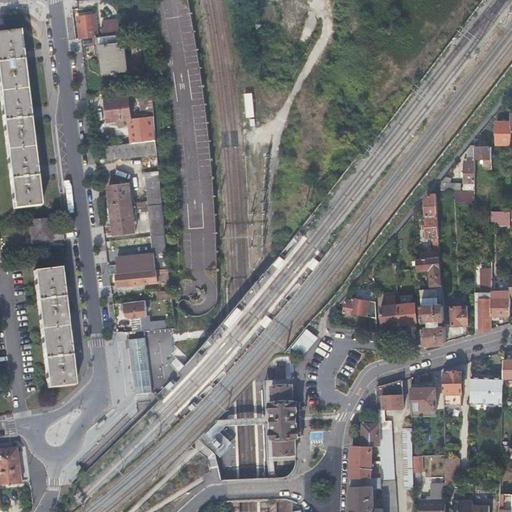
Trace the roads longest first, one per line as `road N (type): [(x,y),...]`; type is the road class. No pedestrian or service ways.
road 1 (residential): [(99,388),(54,0)]
road 2 (residential): [(327,475),(342,420),(372,373),(511,337)]
road 3 (track): [(317,0),(326,24),(278,127)]
road 4 (residential): [(184,511),(214,491),(302,491)]
